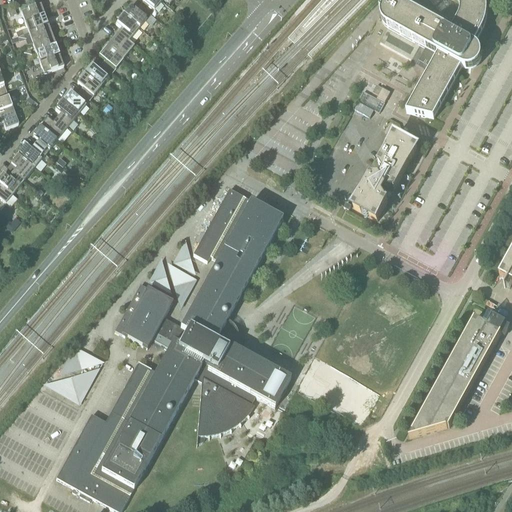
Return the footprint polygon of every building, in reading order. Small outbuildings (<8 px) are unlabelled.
[(139,0),(143,3),(140,8),(151,16),(162,3),(158,0),(139,0)] [(381,16),(381,17),(381,20),(382,23),(383,25),(385,27),(387,28),(426,50),(426,51),(426,52),(426,53),(426,54),(426,55),(426,56),(426,57),(427,57),(426,57),(425,57),(425,58),(425,59),(424,59),(424,60),(424,61),(425,61),(425,62),(426,63),(427,63),(428,63),(429,63),(429,64),(429,65),(429,66),(430,66),(430,67),(430,68),(431,68),(431,69),(431,70),(407,114),(426,119),(434,121),(462,70),(463,70),(464,70),(464,71),(465,71),(466,71),(467,71),(468,71),(469,71),(470,71),(471,71),(472,71),(472,70),(473,70),(474,70),(475,69),(476,69),(476,68),(477,68),(477,67),(478,67),(479,66),(479,65),(480,64),(480,63),(481,63),(481,62),(481,61),(481,60),(482,59),(482,58),(482,57),(482,56),(481,56),(481,55),(481,54),(481,53),(481,52),(480,52),(480,51),(479,50),(479,49),(478,49),(478,48),(477,48),(477,47),(476,47),(475,46),(482,34),(485,27),(487,22),(487,17),(488,14),(488,10),(487,6),(487,3),(486,0),(456,0),(458,3),(459,6),(460,8),(461,11),(461,13),(460,16),(459,18),(458,21),(452,33),(403,6),(400,5),(398,4),(395,4),(393,4),(391,4),(389,5),(387,6),(385,7),(384,9),(383,11),(382,13),(381,16)] [(21,14),(25,25),(45,18),(41,7),(21,14)] [(124,11),(121,15),(139,30),(151,16),(140,8),(136,13),(130,8),(126,13),(124,11)] [(139,30),(121,15),(118,19),(120,21),(116,26),(121,30),(118,35),(128,44),(139,30)] [(48,28),(45,18),(25,25),(29,35),(48,28)] [(52,38),(48,28),(29,35),(33,45),(52,38)] [(108,43),(104,47),(123,62),(134,48),(128,44),(118,35),(110,45),(108,43)] [(56,48),(52,38),(33,45),(36,55),(56,48)] [(123,62),(104,47),(101,51),(103,53),(99,57),(105,62),(101,67),(112,76),(123,62)] [(60,58),(56,48),(36,55),(40,65),(60,58)] [(64,68),(60,58),(40,65),(44,76),(64,68)] [(86,70),(83,74),(101,89),(112,76),(101,67),(97,71),(91,67),(88,72),(86,70)] [(83,89),(79,93),(90,102),(101,89),(83,74),(79,78),(81,80),(77,84),(83,89)] [(382,90),(377,100),(385,104),(390,94),(382,90)] [(0,114),(12,110),(6,93),(0,95),(0,114)] [(90,102),(79,93),(75,98),(69,94),(65,99),(63,97),(60,101),(79,116),(90,102)] [(358,104),(375,113),(379,115),(385,105),(364,94),(358,104)] [(61,116),(57,121),(68,129),(79,116),(60,101),(57,105),(59,107),(55,111),(61,116)] [(375,113),(358,104),(355,110),(372,119),(375,113)] [(102,111),(107,116),(109,118),(114,111),(107,105),(102,111)] [(12,110),(0,114),(0,126),(3,125),(5,131),(19,126),(12,110)] [(41,124),(38,128),(57,143),(68,129),(57,121),(53,125),(47,121),(43,126),(41,124)] [(39,143),(35,148),(46,156),(57,143),(38,128),(35,132),(37,134),(33,138),(39,143)] [(371,178),(354,210),(378,223),(388,204),(387,203),(387,204),(383,197),(384,196),(388,198),(390,195),(386,193),(387,191),(394,191),(395,192),(417,151),(394,138),(378,166),(379,167),(379,166),(383,173),(382,174),(378,172),(376,175),(380,177),(379,179),(372,179),(371,178)] [(19,151),(16,155),(35,170),(46,156),(35,148),(31,153),(25,148),(21,153),(19,151)] [(16,170),(13,175),(23,183),(35,170),(16,155),(13,159),(15,161),(11,165),(16,170)] [(0,186),(13,197),(23,183),(13,175),(9,180),(3,175),(0,178),(0,186)] [(0,210),(1,211),(6,205),(11,209),(17,201),(12,197),(13,197),(0,186),(0,210)] [(38,190),(35,193),(41,198),(44,194),(38,190)] [(80,439),(56,481),(74,491),(72,494),(76,496),(77,493),(81,495),(92,501),(109,511),(111,511),(122,511),(132,494),(133,492),(192,387),(194,382),(196,383),(201,385),(196,448),(197,448),(197,446),(198,446),(199,446),(200,446),(201,445),(202,445),(203,444),(204,444),(204,443),(205,442),(205,441),(205,440),(206,440),(209,440),(212,439),(214,439),(217,438),(220,437),(223,436),(225,435),(228,434),(231,433),(233,431),(236,430),(238,428),(240,426),(242,424),(244,422),(246,420),(248,418),(250,416),(251,414),(253,411),(254,409),(251,407),(255,399),(275,410),(290,381),(240,353),(227,346),(228,342),(228,341),(229,340),(229,339),(229,338),(228,338),(228,337),(227,337),(226,337),(225,337),(224,336),(221,334),(230,317),(239,301),(272,240),(282,221),(265,212),(229,192),(193,257),(207,265),(210,260),(217,264),(192,310),(181,330),(164,321),(173,305),(147,291),(140,287),(136,294),(119,326),(115,333),(122,337),(147,351),(152,342),(169,351),(155,375),(138,366),(105,425),(91,418),(80,439)] [(35,193),(32,196),(38,201),(41,198),(35,193)] [(511,252),(499,276),(508,281),(504,289),(505,289),(506,288),(510,290),(511,286),(511,252)] [(184,289),(179,299),(184,302),(190,292),(184,289)] [(449,429),(449,430),(501,336),(505,338),(511,328),(506,326),(490,317),(484,327),(475,322),(471,331),(470,330),(409,440),(449,429)]
